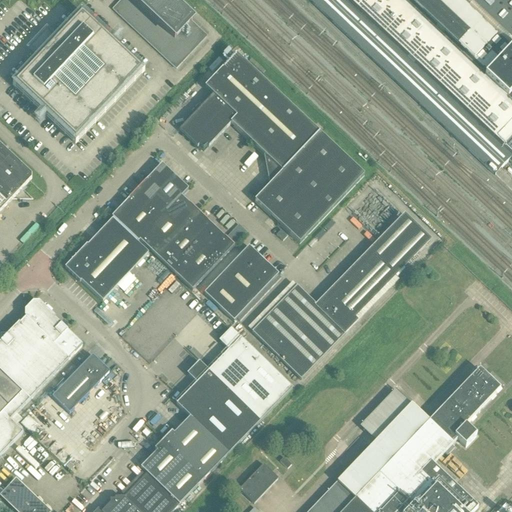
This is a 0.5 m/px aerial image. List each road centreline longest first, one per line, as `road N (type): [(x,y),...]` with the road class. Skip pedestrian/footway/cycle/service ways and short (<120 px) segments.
road 1 (unclassified): [(34,263),(164,139),(289,258)]
road 2 (unknown): [(0,93),(68,157),(103,137),(161,70),(104,0)]
road 3 (unclassified): [(80,475),(153,386),(34,263)]
road 4 (unclassified): [(303,511),(324,489),(322,449),(454,312)]
road 5 (unknown): [(0,129),(43,168),(53,189),(0,256)]
